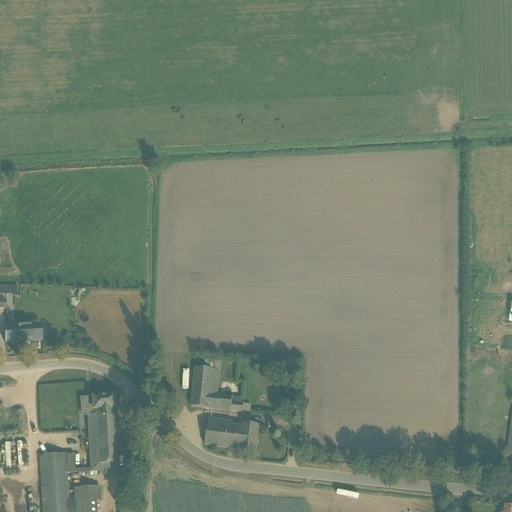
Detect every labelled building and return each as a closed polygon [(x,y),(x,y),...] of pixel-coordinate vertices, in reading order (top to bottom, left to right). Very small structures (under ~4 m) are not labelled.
[(33,342),(32,326),(4,328),(5,344),(33,342)] [(195,369),(191,408),(242,413),(244,399),(232,397),(232,396),(218,394),(220,372),(197,369),(195,369)] [(91,469),(91,473),(100,472),(100,475),(119,474),(113,396),(92,398),(93,410),(95,410),(96,415),(87,415),(91,469)] [(205,446),(228,449),(256,452),(258,427),(242,425),(242,433),(237,432),(237,428),(231,427),(232,423),(208,420),(205,446)] [(74,511),(74,504),(73,500),(69,500),(67,474),(91,473),(91,469),(75,470),(74,454),(66,455),(66,454),(39,456),(42,511),(74,511)] [(73,489),(73,500),(74,504),(102,502),(101,487),(73,489)]
